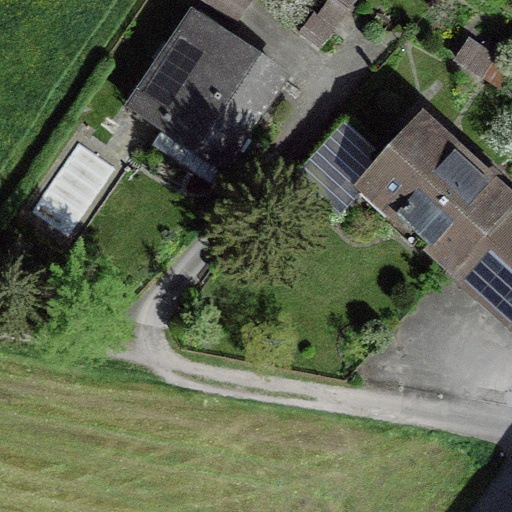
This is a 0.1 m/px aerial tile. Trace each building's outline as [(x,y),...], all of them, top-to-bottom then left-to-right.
[(252,0),(201,0),(236,24),(252,0)] [(352,0),(331,0),(325,9),(341,20),(355,2),(352,0)] [(333,32),(313,18),(301,34),(320,48),(333,32)] [(264,106),(283,79),(194,19),(132,109),(163,131),(153,145),(195,174),(212,150),(227,160),(254,121),(252,120),(262,105),(264,106)] [(491,59),(470,45),(459,62),(480,76),(491,59)] [(420,128),(365,188),(511,321),(511,204),(492,186),(488,190),(444,150),(454,140),(436,123),(426,134),(420,128)] [(36,210),(71,231),(112,163),(77,142),(36,210)]
